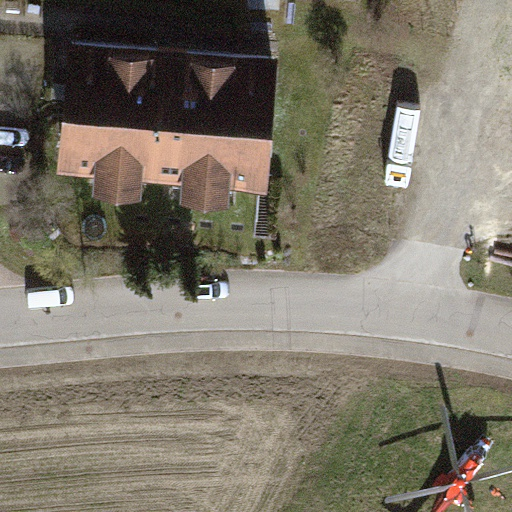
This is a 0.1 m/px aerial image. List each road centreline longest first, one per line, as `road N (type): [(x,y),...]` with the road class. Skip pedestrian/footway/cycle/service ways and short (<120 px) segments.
road 1 (residential): [(0,315),(234,305),(405,314),(511,331)]
road 2 (track): [(405,314),(500,0)]
